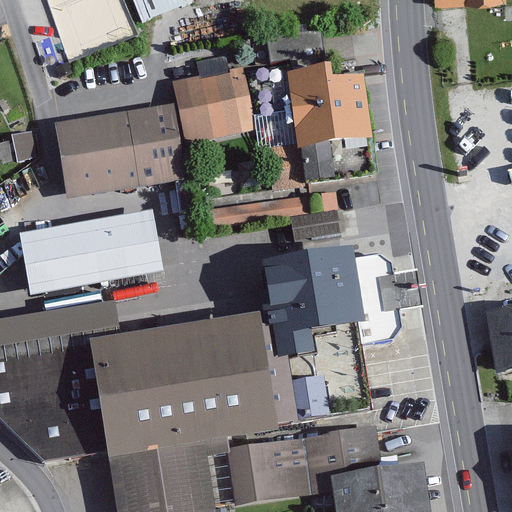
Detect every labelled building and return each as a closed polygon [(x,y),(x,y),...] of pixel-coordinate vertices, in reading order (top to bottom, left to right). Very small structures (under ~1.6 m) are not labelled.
[(84,0),(52,0),(61,30),(91,22),(84,0)] [(134,0),(144,25),(196,5),(193,0),(134,0)] [(363,85),(331,90),(322,33),(264,41),(269,74),(287,71),(300,161),(372,151),(363,85)] [(255,135),(245,72),(177,84),(187,147),(255,135)] [(184,190),(174,113),(56,128),(66,205),(184,190)] [(35,134),(14,137),(19,165),(39,162),(35,134)] [(165,279),(155,218),(20,240),(30,302),(165,279)] [(374,417),(361,348),(397,341),(404,327),(402,317),(422,313),(414,273),(395,276),(393,267),(381,259),(346,265),(344,256),(258,272),(269,331),(251,335),(249,319),(120,342),(114,307),(0,328),(0,405),(37,465),(100,454),(104,473),(111,511),(214,511),(204,455),(271,443),(270,435),(294,431),(327,425),(374,417)] [(511,314),(488,319),(498,380),(511,378),(511,314)] [(296,446),(225,458),(233,511),(305,500),(332,496),(334,511),(423,511),(418,482),(381,488),(372,434),(296,446)]
